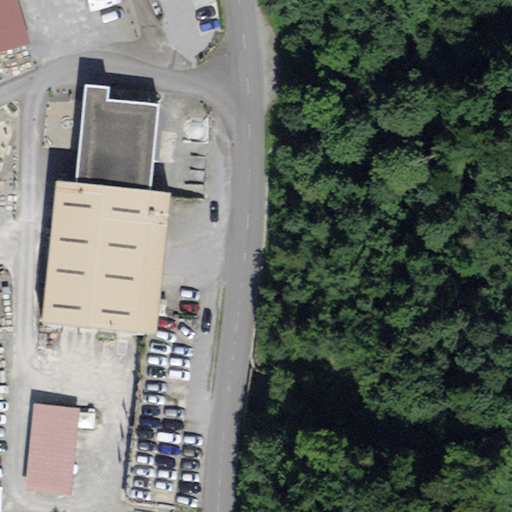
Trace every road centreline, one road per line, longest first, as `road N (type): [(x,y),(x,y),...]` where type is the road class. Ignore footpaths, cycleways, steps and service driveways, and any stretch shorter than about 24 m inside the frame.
road 1 (tertiary): [(222,511),(258,68),(238,0)]
road 2 (unknown): [(0,94),(87,63),(178,79)]
